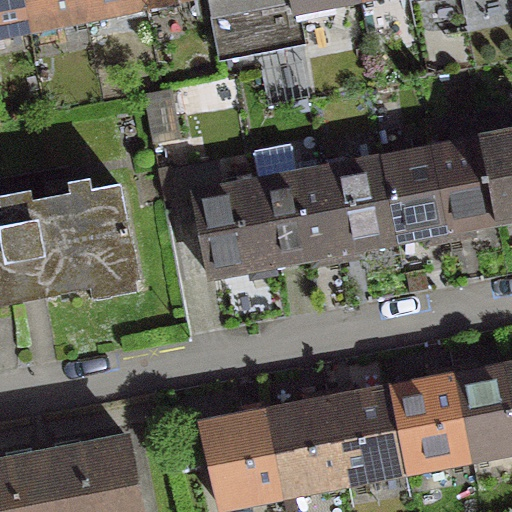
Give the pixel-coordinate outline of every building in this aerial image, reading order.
[(0,0),(0,34),(23,29),(17,0),(0,0)] [(17,0),(23,29),(82,18),(78,0),(17,0)] [(78,0),(82,18),(141,6),(139,0),(78,0)] [(203,0),(216,60),(300,43),(291,1),(290,2),(289,0),(203,0)] [(511,134),(477,142),(493,223),(511,219),(511,134)] [(477,142),(428,151),(444,235),(470,230),(470,227),(493,223),(477,142)] [(428,151),(379,160),(394,242),(418,237),(418,240),(444,235),(428,151)] [(379,160),(317,172),(333,256),(359,252),(358,249),(394,242),(379,160)] [(317,172),(254,184),(270,265),(271,265),(305,259),(306,262),(333,256),(317,172)] [(254,184),(189,196),(205,278),(244,270),(244,273),(272,268),(271,265),(270,265),(254,184)] [(0,305),(134,280),(116,186),(27,203),(25,193),(0,198),(0,305)] [(511,366),(500,369),(511,430),(511,366)] [(476,368),(450,373),(467,460),(511,451),(511,430),(500,369),(477,373),(476,368)] [(424,383),(388,390),(403,472),(467,460),(450,373),(423,378),(424,383)] [(349,394),(323,399),(340,483),(403,472),(388,390),(350,398),(349,394)] [(299,407),(264,413),(261,414),(277,495),(340,483),(323,399),(298,404),(299,407)] [(235,419),(197,427),(215,507),(277,495),(261,414),(264,413),(263,411),(235,416),(235,419)] [(0,511),(137,511),(124,440),(0,463),(0,511)]
